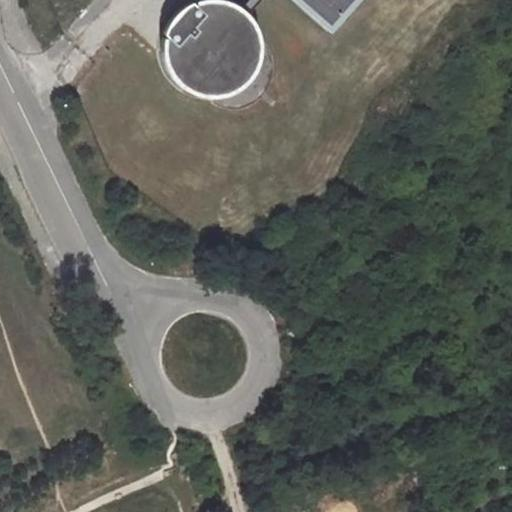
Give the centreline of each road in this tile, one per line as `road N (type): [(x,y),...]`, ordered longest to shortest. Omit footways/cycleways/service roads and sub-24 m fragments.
road 1 (unclassified): [(141,348),(152,389),(179,410),(218,413),(245,398),(261,373),(262,339),(244,308),(211,292),(175,298)]
road 2 (residential): [(101,274),(0,65)]
